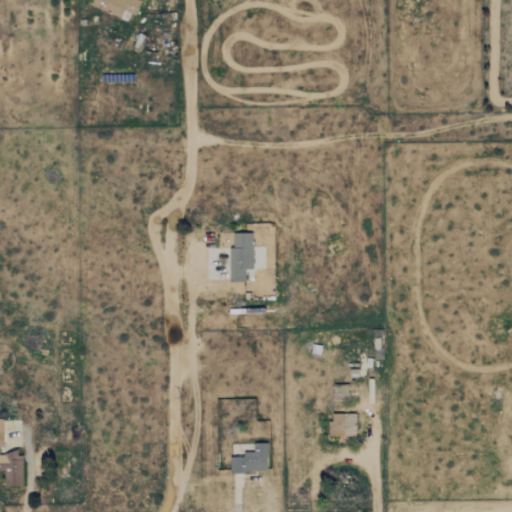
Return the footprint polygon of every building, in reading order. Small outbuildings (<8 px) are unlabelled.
[(122,15),(122,13),(138,13),(138,1),(108,1),(108,15),(122,15)] [(252,233),(230,233),(229,281),(244,282),(244,269),(251,269),(252,233)] [(329,436),(355,436),(356,414),(329,413),(329,436)] [(230,471),(266,472),(266,443),(253,442),(253,452),(242,452),(241,457),(230,457),(230,471)] [(21,486),(21,451),(0,451),(0,469),(3,469),(4,486),(21,486)]
